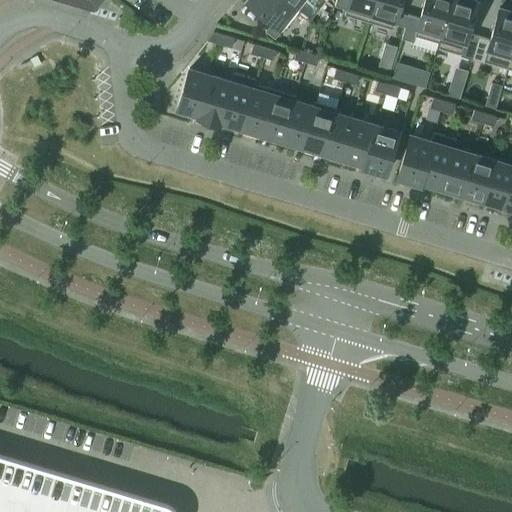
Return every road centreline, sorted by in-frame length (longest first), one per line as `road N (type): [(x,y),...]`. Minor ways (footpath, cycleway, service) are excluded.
road 1 (residential): [(511,259),(131,141),(120,46)]
road 2 (tertiary): [(345,291),(95,214),(0,167)]
road 3 (tertiary): [(0,212),(79,253),(331,332)]
road 4 (unknown): [(210,476),(0,416)]
road 5 (unclassified): [(331,332),(291,474),(293,499),(307,511)]
road 6 (tertiary): [(331,332),(511,385)]
road 7 (tertiary): [(511,340),(345,291)]
road 8 (residential): [(0,35),(14,21),(50,21),(120,46)]
